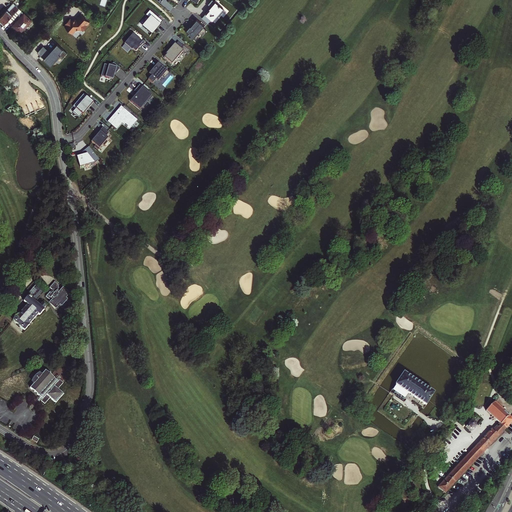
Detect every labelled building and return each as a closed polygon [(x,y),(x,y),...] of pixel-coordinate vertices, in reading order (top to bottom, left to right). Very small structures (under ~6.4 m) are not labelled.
[(225,7),(215,0),(215,1),(214,0),(211,0),(208,4),(210,6),(205,13),(206,14),(202,17),(208,22),(212,18),(214,20),(225,7)] [(7,20),(19,8),(19,7),(14,2),(0,17),(0,19),(4,24),(7,20)] [(19,8),(7,20),(11,23),(22,11),(19,8)] [(162,22),(149,11),(145,16),(149,19),(143,27),(151,34),(162,22)] [(32,20),(24,13),(13,25),(21,32),(32,20)] [(198,20),(191,27),(191,26),(187,30),(190,33),(188,35),(193,39),(200,32),(203,35),(207,30),(204,27),(205,26),(198,20)] [(124,44),(132,51),(133,50),(135,52),(139,47),(140,47),(143,43),(132,34),(128,38),(129,38),(124,44)] [(169,52),(167,55),(174,62),(183,51),(175,44),(168,51),(169,52)] [(111,66),(104,64),(101,76),(113,80),(116,71),(117,72),(120,69),(113,63),(111,66)] [(158,63),(149,74),(151,76),(148,80),(153,84),(156,80),(158,81),(162,76),(165,78),(169,73),(158,63)] [(143,87),(130,101),(140,109),(152,95),(143,87)] [(83,94),(73,107),(76,109),(73,112),(79,118),(82,114),(83,115),(93,103),(83,94)] [(127,112),(121,107),(114,115),(118,119),(112,126),(116,129),(121,123),(122,124),(122,123),(125,126),(127,128),(127,127),(129,129),(133,124),(133,125),(137,120),(130,114),(129,115),(128,113),(127,112)] [(100,131),(91,141),(96,145),(94,147),(98,150),(103,144),(104,146),(108,142),(106,140),(108,138),(100,131)] [(84,151),(87,154),(77,157),(80,167),(91,164),(92,165),(99,159),(89,147),(84,151)] [(14,318),(13,319),(14,320),(14,322),(15,323),(17,323),(20,325),(21,327),(21,328),(23,328),(24,329),(25,328),(26,328),(27,328),(28,326),(28,325),(38,314),(39,315),(40,314),(41,313),(42,313),(42,312),(42,311),(44,309),(43,309),(47,304),(44,301),(39,306),(34,301),(43,290),(36,283),(29,291),(31,293),(28,298),(27,297),(24,300),(25,301),(24,302),(27,305),(18,315),(18,314),(16,316),(16,315),(13,318),(14,318)] [(57,283),(52,289),(54,290),(52,292),(50,291),(46,296),(54,303),(53,305),(59,310),(62,306),(63,307),(62,308),(64,310),(66,310),(67,310),(68,310),(70,309),(71,308),(72,309),(73,307),(73,302),(69,299),(69,300),(67,299),(71,295),(65,290),(62,293),(60,291),(61,289),(61,286),(57,283)] [(51,398),(56,403),(58,400),(57,399),(56,398),(59,394),(60,395),(62,396),(64,394),(58,389),(64,383),(60,380),(59,382),(58,381),(57,381),(58,380),(57,378),(56,379),(55,379),(52,376),(46,370),(45,371),(43,369),(41,372),(42,373),(39,376),(38,375),(34,380),(35,381),(33,383),(34,384),(30,388),(35,392),(40,396),(41,397),(40,398),(41,400),(43,399),(44,400),(42,401),(45,404),(51,398)] [(407,393),(425,405),(434,393),(403,372),(395,385),(396,386),(391,393),(403,400),(407,393)] [(470,381),(466,385),(472,391),(476,386),(479,383),(475,380),(472,383),(470,381)] [(484,407),(486,410),(494,403),(491,400),(484,407)] [(487,448),(507,427),(511,421),(511,415),(511,418),(494,402),(494,403),(486,410),(486,411),(499,423),(492,430),(491,429),(480,441),(487,448)] [(480,441),(477,444),(484,451),(487,448),(480,441)] [(476,460),(484,451),(477,444),(469,453),(476,460)] [(472,464),(476,460),(469,453),(464,458),(472,464)] [(445,493),(472,464),(464,458),(437,487),(445,493)]
